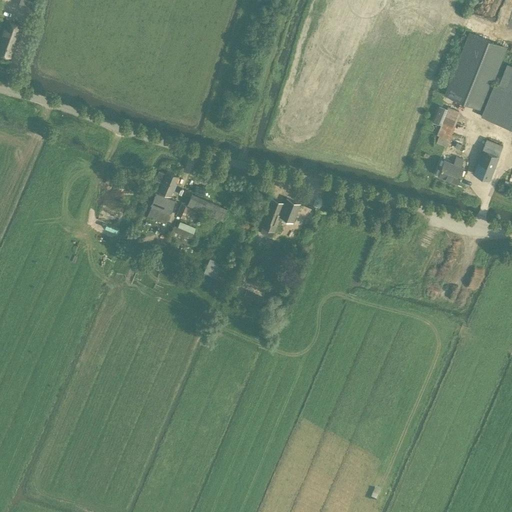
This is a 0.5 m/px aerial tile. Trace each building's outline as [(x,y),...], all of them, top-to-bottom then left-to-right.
[(0,52),(12,56),(22,25),(5,19),(0,35),(0,52)] [(481,109),(506,47),(469,32),(444,94),(481,109)] [(511,127),(511,64),(507,62),(497,86),(493,85),(481,115),(511,127)] [(445,107),(439,105),(433,121),(438,124),(445,107)] [(439,135),(436,142),(446,146),(449,139),(439,135)] [(489,179),(499,155),(503,145),(487,139),(473,173),(489,179)] [(457,182),(463,167),(460,165),(463,159),(456,156),(453,162),(443,159),(437,174),(457,182)] [(170,195),(178,175),(167,170),(166,173),(159,170),(155,179),(162,181),(158,190),(170,195)] [(150,204),(152,204),(169,212),(174,200),(155,192),(155,194),(152,193),(151,195),(153,196),(150,204)] [(222,218),(226,209),(192,194),(188,203),(222,218)] [(271,236),(273,231),(279,217),(292,222),(293,221),(292,221),(300,203),(287,198),(284,203),(283,203),(283,202),(273,197),(261,226),(262,226),(259,231),(271,236)] [(200,211),(181,203),(177,214),(195,222),(200,211)] [(165,223),(169,212),(152,204),(147,215),(165,223)] [(180,221),(178,225),(193,232),(195,227),(180,221)] [(188,244),(193,232),(178,225),(174,224),(169,236),(188,244)] [(224,265),(210,258),(204,271),(219,278),(224,265)]
